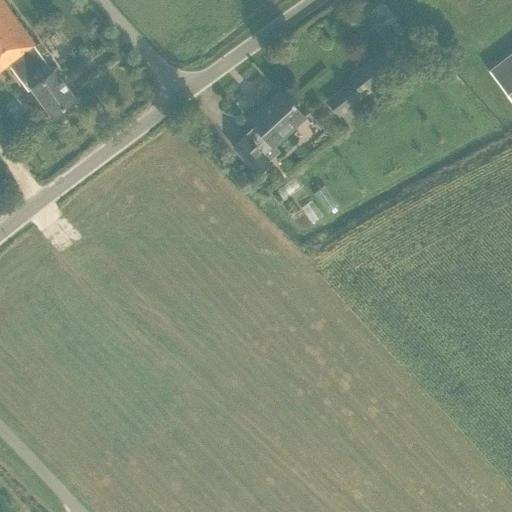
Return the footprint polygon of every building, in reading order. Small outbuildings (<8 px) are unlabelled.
[(0,0),(0,70),(9,64),(17,75),(29,66),(39,79),(28,87),(50,116),(74,98),(53,70),(50,71),(32,47),(35,45),(2,0),(0,0)] [(391,24),(405,13),(394,0),(388,0),(378,8),(391,24)] [(511,53),(489,71),(511,101),(511,53)] [(384,81),(367,60),(346,77),(349,80),(324,100),(338,118),(384,81)] [(244,136),(233,146),(255,171),(267,160),(259,151),(269,143),(272,146),(304,118),(285,96),(279,90),(248,120),(247,120),(257,131),(248,139),(244,136)] [(297,177),(313,198),(322,191),(305,170),(297,177)] [(282,196),(300,187),(295,178),(278,187),(282,196)]
